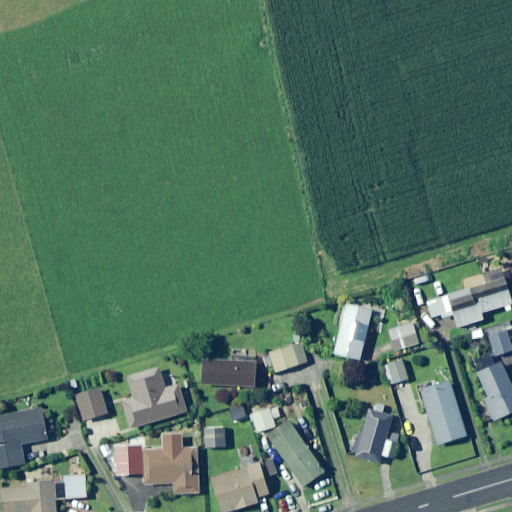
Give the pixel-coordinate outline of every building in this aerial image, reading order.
[(481,313),(511,303),(511,302),(504,278),(425,302),(432,322),(452,316),(454,322),(455,322),(456,328),(483,320),(481,313)] [(371,310),(345,304),(333,354),(359,360),(371,310)] [(420,344),(413,323),(388,331),(394,352),(420,344)] [(511,351),(511,348),(505,325),(486,330),(494,356),(511,351)] [(307,361),(300,343),(268,356),(276,374),(307,361)] [(407,380),(401,360),(384,365),(390,385),(407,380)] [(254,387),(255,363),(201,361),(200,386),(254,387)] [(511,413),(511,391),(500,362),(476,371),(488,402),(474,407),(481,425),(511,413)] [(165,389),(160,369),(127,377),(132,398),(121,401),(128,429),(185,414),(178,386),(165,389)] [(464,437),(449,382),(420,390),(435,445),(464,437)] [(106,414),(99,389),(75,396),(83,422),(106,414)] [(44,441),(39,409),(0,416),(0,468),(24,465),(20,445),(44,441)] [(274,427),(269,409),(250,415),(256,433),(274,427)] [(390,415),(365,410),(360,436),(357,436),(352,459),(380,464),(381,456),(389,457),(392,441),(385,440),(390,415)] [(323,474),(290,420),(267,434),(300,488),(323,474)] [(225,434),(221,434),(204,435),(204,448),(225,448),(225,434)] [(199,492),(195,447),(119,453),(121,477),(143,475),(144,486),(173,484),(174,495),(199,492)] [(267,495),(258,464),(210,479),(219,511),(229,511),(257,504),(255,498),(267,495)] [(87,497),(85,475),(63,477),(65,499),(87,497)] [(55,511),(53,479),(25,481),(26,487),(0,488),(0,511),(55,511)]
